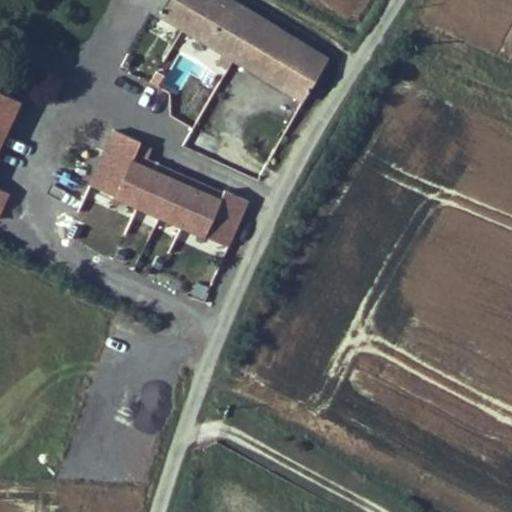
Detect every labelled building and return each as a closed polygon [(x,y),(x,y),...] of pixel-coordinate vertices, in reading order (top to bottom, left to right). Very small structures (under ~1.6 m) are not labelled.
[(141,0),(156,9),(161,0),(141,0)] [(305,98),(333,53),(245,0),(161,0),(156,9),(305,98)] [(0,144),(23,95),(0,85),(0,216),(13,189),(0,183),(0,144)] [(90,179),(120,192),(137,155),(143,141),(144,137),(114,124),(90,179)] [(143,141),(137,155),(148,160),(154,146),(143,141)] [(120,192),(208,230),(225,193),(148,160),(137,155),(120,192)] [(225,193),(208,230),(231,240),(250,196),(227,187),(225,193)]
